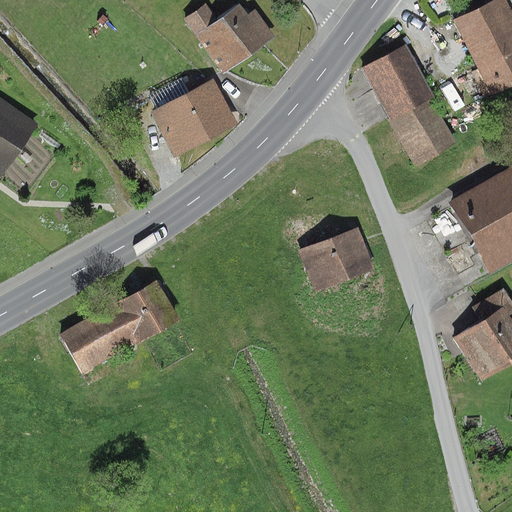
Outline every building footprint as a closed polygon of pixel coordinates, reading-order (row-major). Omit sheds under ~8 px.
[(511,11),(506,0),(496,0),(455,21),(479,69),(471,73),(482,95),(490,91),(492,96),(511,86),(511,11)] [(210,19),(202,6),(185,17),(217,69),(266,39),(251,14),(241,20),(232,5),(210,19)] [(406,46),(365,69),(418,164),(454,144),(429,100),(434,97),(406,46)] [(206,84),(141,114),(160,155),(225,125),(206,84)] [(0,170),(31,125),(0,104),(0,170)] [(511,166),(439,206),(479,279),(511,260),(511,166)] [(358,228),(297,250),(313,292),(373,269),(358,228)] [(155,282),(59,335),(82,376),(178,323),(155,282)] [(473,324),(447,339),(473,383),(511,359),(511,342),(499,320),(510,313),(497,292),(465,311),(473,324)]
